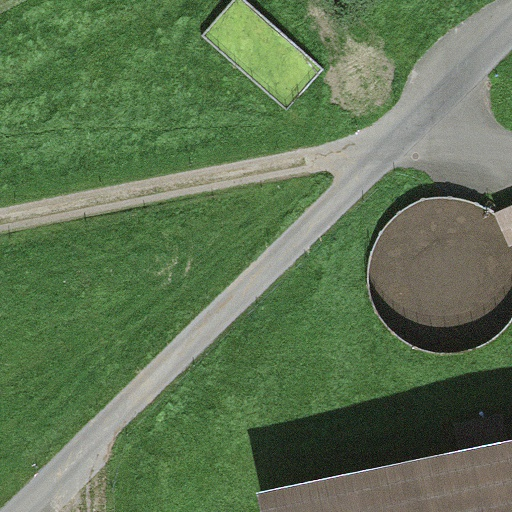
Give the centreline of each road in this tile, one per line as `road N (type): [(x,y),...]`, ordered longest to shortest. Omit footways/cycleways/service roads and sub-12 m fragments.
road 1 (track): [(390,143),(13,511)]
road 2 (track): [(390,143),(0,220)]
road 3 (unclassified): [(390,143),(511,23)]
